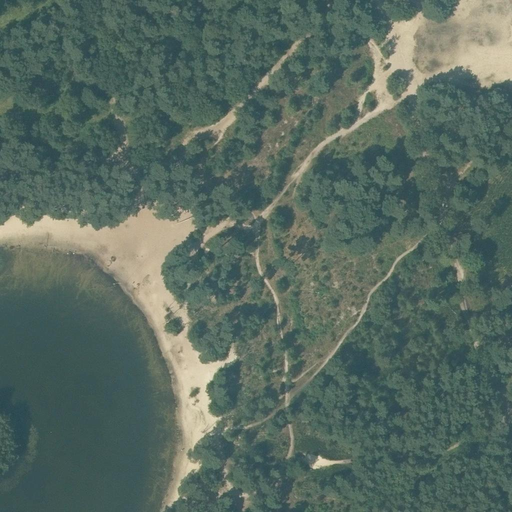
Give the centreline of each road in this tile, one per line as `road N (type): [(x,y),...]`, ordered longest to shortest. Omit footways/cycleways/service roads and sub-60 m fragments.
road 1 (track): [(499,404),(413,113)]
road 2 (track): [(499,404),(353,511)]
road 3 (track): [(84,0),(124,156)]
